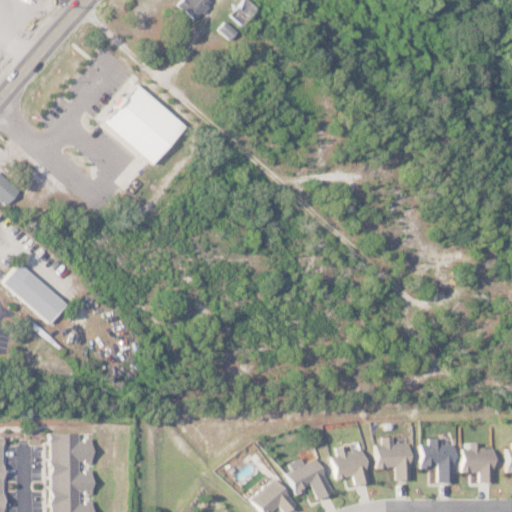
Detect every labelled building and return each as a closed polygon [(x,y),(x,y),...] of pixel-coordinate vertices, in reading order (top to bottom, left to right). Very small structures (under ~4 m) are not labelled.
[(185,0),(205,0),(208,2),(191,20),(178,8),(185,0)] [(240,0),(244,0),(253,7),(245,16),(251,20),(242,31),(225,17),(240,0)] [(220,22),(235,32),(228,41),(214,31),(220,22)] [(309,42),(326,58),(320,64),(304,49),(309,42)] [(0,175),(17,191),(2,206),(0,204),(0,175)] [(388,186),(396,191),(391,197),(383,192),(388,186)] [(0,278),(13,264),(61,305),(44,324),(0,284),(0,278)] [(24,319),(48,337),(44,342),(21,324),(24,319)] [(45,511),(87,511),(87,503),(73,503),(73,490),(88,490),(88,472),(75,472),(74,462),(92,462),(92,439),(78,439),(77,432),(44,432),(45,511)] [(371,447),(379,447),(379,440),(390,439),(391,445),(405,445),(406,479),(392,479),(391,470),(373,470),(371,447)] [(326,459),(335,456),(332,449),(342,446),(345,454),(357,450),(367,480),(352,485),(349,475),(333,480),(326,459)] [(301,465),(313,460),(329,490),(315,498),(307,483),(300,487),(303,492),(297,496),(283,474),(291,471),(286,464),(300,458),(301,465)] [(271,479),(293,504),(284,511),(278,511),(274,507),(268,511),(257,511),(247,501),(271,479)]
